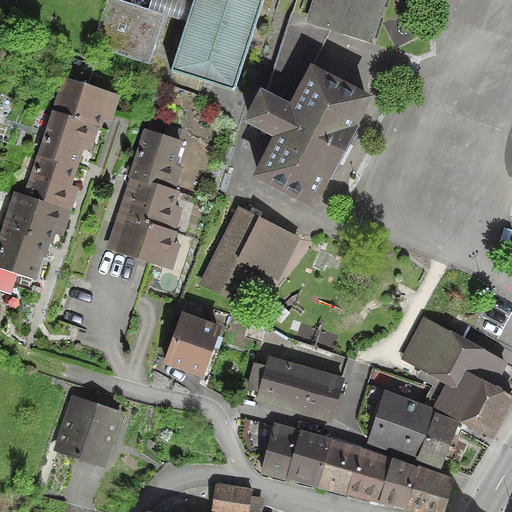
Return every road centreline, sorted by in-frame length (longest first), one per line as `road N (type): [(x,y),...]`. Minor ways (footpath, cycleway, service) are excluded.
road 1 (residential): [(213,412),(264,418),(491,493)]
road 2 (residential): [(65,372),(213,412)]
